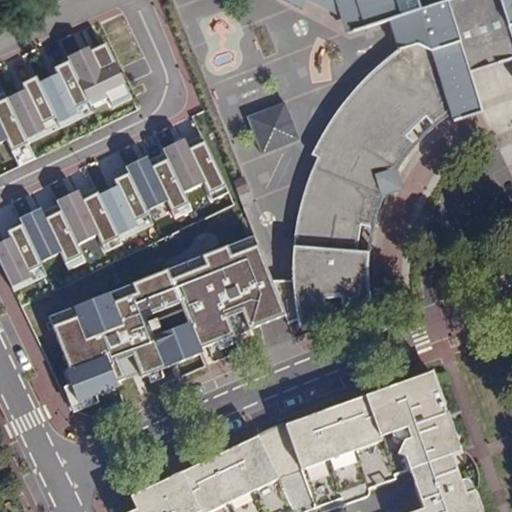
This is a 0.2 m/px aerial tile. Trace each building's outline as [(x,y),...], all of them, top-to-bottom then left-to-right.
[(388,22),(399,52),(396,55),(372,74),(350,96),(328,124),(312,155),(319,159),(310,183),(298,224),(293,263),(291,283),(271,283),(284,318),(286,323),(299,319),(325,310),(321,301),(342,299),(343,304),(368,294),(367,280),(368,255),(356,255),(359,227),(372,230),(375,218),(382,198),(403,191),(396,172),(414,147),(406,139),(426,119),(433,127),(449,115),(461,108),(469,103),(477,99),(470,75),(459,39),(457,38),(430,46),(420,14),(415,0),(310,0),(311,0),(342,17),(360,11),(366,29),(388,22)] [(285,0),(305,11),(311,0),(310,0),(285,0)] [(457,38),(458,38),(482,31),(481,28),(471,0),(463,0),(420,14),(430,46),(457,38)] [(511,0),(471,0),(481,28),(505,21),(511,18),(511,0)] [(347,36),(366,29),(360,11),(342,17),(347,36)] [(146,21),(116,33),(131,69),(161,57),(146,21)] [(511,44),(505,21),(481,28),(482,31),(494,69),(511,61),(511,44)] [(482,31),(458,38),(459,39),(470,75),(494,69),(482,31)] [(90,48),(66,59),(68,63),(89,108),(109,98),(114,108),(136,98),(109,43),(92,52),(90,48)] [(38,84),(57,126),(90,110),(89,108),(68,63),(53,70),(56,76),(38,84)] [(5,100),(25,141),(57,126),(38,84),(35,79),(21,86),(23,92),(5,100)] [(0,143),(4,142),(13,159),(30,151),(27,146),(25,141),(5,100),(2,94),(0,95),(0,143)] [(481,116),(477,99),(469,103),(461,108),(449,115),(452,125),(481,116)] [(286,104),(248,119),(262,156),(300,141),(286,104)] [(60,130),(92,114),(90,110),(57,126),(60,130)] [(60,130),(57,126),(25,141),(27,146),(60,130)] [(183,141),(161,151),(163,155),(182,194),(203,185),(211,202),(228,194),(201,137),(185,145),(183,141)] [(17,168),(34,161),(30,151),(13,159),(17,168)] [(127,175),(145,212),(165,202),(174,220),(191,212),(182,194),(163,155),(147,162),(146,159),(124,169),(127,175)] [(97,197),(115,233),(148,218),(145,212),(127,175),(113,182),(115,188),(97,197)] [(76,193),(55,203),(56,206),(73,241),(93,232),(102,249),(119,241),(117,237),(97,197),(94,189),(78,196),(76,193)] [(20,227),(36,259),(56,250),(64,267),(81,259),(73,241),(56,206),(40,214),(39,211),(17,221),(20,227)] [(148,218),(115,233),(117,237),(149,222),(148,218)] [(0,243),(0,269),(7,284),(40,268),(36,259),(20,227),(6,234),(8,240),(0,243)] [(271,283),(253,237),(131,284),(135,294),(112,302),(109,293),(48,316),(68,370),(64,372),(76,403),(117,387),(115,383),(162,365),(164,369),(200,355),(198,351),(284,318),(271,283)] [(7,284),(9,289),(42,273),(40,268),(7,284)] [(368,294),(343,304),(346,312),(369,303),(368,294)] [(328,317),(325,310),(299,319),(302,327),(328,317)] [(220,463),(217,458),(189,471),(192,477),(180,483),(178,477),(142,493),(145,501),(133,507),(135,511),(302,511),(317,506),(318,511),(357,497),(362,494),(367,486),(393,478),(392,475),(407,469),(443,457),(457,452),(448,425),(434,429),(429,416),(443,412),(431,375),(418,380),(420,386),(408,389),(406,384),(363,399),(366,404),(353,409),(351,403),(322,413),(324,418),(300,428),(297,422),(283,428),(289,443),(262,453),(256,439),(239,447),(241,453),(220,463)] [(418,380),(406,384),(408,389),(420,386),(418,380)] [(448,425),(443,412),(429,416),(434,429),(448,425)] [(270,432),(256,439),(262,453),(289,443),(283,428),(270,432)] [(414,487),(449,474),(443,457),(407,469),(414,487)] [(481,511),(471,483),(464,477),(461,477),(452,481),(449,474),(414,487),(422,509),(411,511),(481,511)] [(145,501),(142,493),(129,500),(133,507),(145,501)]
